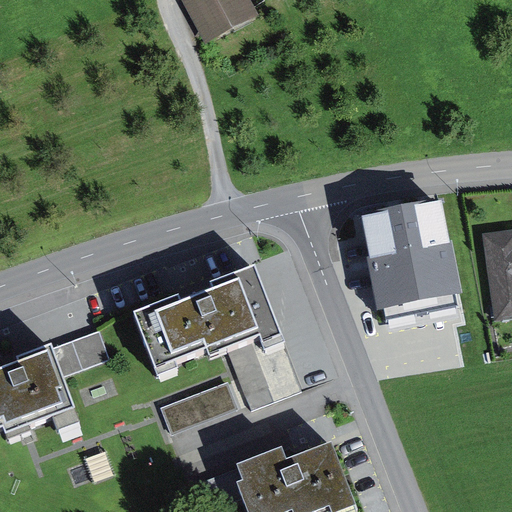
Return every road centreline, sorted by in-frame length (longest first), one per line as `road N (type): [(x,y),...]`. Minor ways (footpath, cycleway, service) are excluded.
road 1 (residential): [(415,511),(294,197)]
road 2 (residential): [(0,288),(294,197)]
road 3 (residential): [(294,197),(511,164)]
